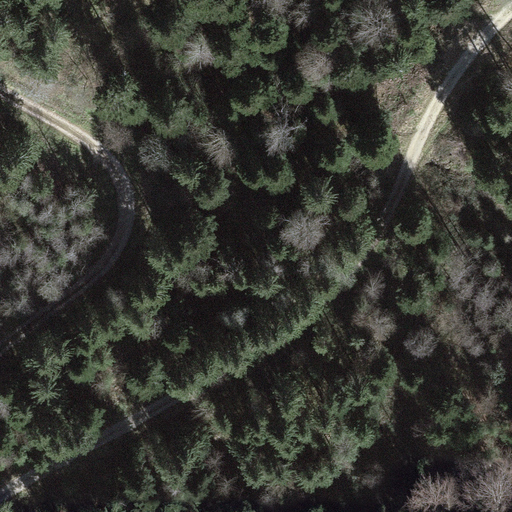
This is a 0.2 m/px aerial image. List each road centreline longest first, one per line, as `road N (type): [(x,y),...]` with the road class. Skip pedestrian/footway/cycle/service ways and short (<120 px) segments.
road 1 (track): [(511,5),(443,93),(351,271),(253,350),(0,496)]
road 2 (track): [(0,351),(101,267),(120,244),(131,196),(111,152),(0,88)]
